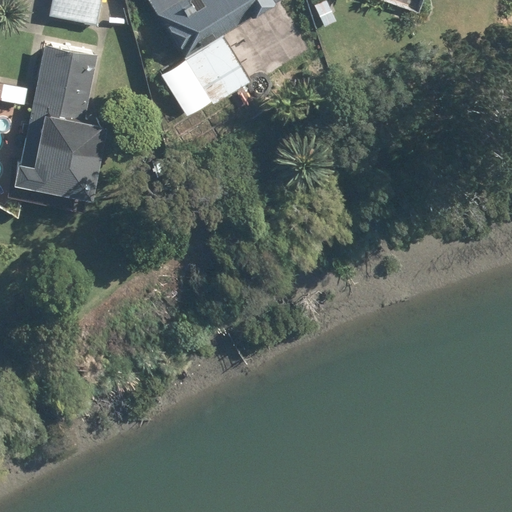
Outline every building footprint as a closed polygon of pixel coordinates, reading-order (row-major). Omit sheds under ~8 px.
[(100,0),(51,0),(49,16),(98,23),(98,21),(99,10),(100,0)] [(250,76),(221,28),(266,0),(151,0),(157,9),(158,11),(181,49),(183,51),(212,99),(250,76)] [(329,0),(314,0),(311,2),(322,26),(338,18),(329,0)] [(393,0),(418,9),(420,0),(393,0)] [(12,156),(6,190),(80,204),(82,193),(87,193),(101,117),(83,114),(95,49),(42,39),(20,158),(12,156)]
